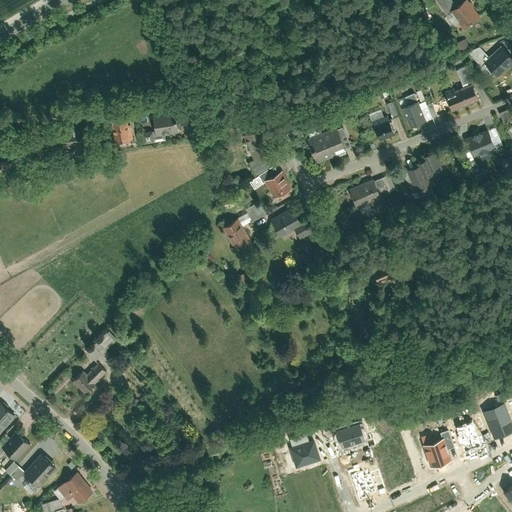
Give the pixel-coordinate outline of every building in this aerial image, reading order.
[(468,0),(466,0),(451,12),(465,30),(482,17),(468,0)] [(511,65),(511,55),(500,44),(483,61),(500,77),(511,65)] [(459,68),(462,83),(472,80),(468,66),(459,68)] [(446,92),(453,110),(480,100),(473,82),(446,92)] [(389,102),(393,115),(398,114),(394,100),(389,102)] [(418,101),(403,107),(411,128),(426,123),(418,101)] [(179,131),(176,110),(152,114),(156,135),(179,131)] [(373,122),(379,139),(397,133),(391,116),(373,122)] [(133,141),(130,118),(112,120),(115,143),(133,141)] [(272,152),(261,127),(244,134),(256,159),(272,152)] [(339,127),(308,138),(317,164),(348,153),(339,127)] [(144,131),(145,142),(156,141),(155,130),(144,131)] [(493,148),(487,131),(468,138),(474,155),(493,148)] [(90,150),(87,132),(59,136),(62,154),(90,150)] [(17,148),(0,150),(0,164),(0,165),(19,162),(17,148)] [(403,170),(411,193),(430,187),(426,176),(434,174),(433,170),(441,167),(435,151),(427,154),(428,158),(420,160),(421,164),(403,170)] [(290,187),(281,171),(260,184),(269,200),(290,187)] [(380,200),(373,178),(350,186),(357,207),(380,200)] [(294,207),(271,218),(280,236),(303,224),(294,207)] [(253,242),(238,217),(222,227),(237,252),(253,242)] [(312,224),(299,231),(303,238),(316,231),(312,224)] [(368,254),(348,263),(356,282),(376,273),(368,254)] [(376,267),(381,280),(402,272),(397,259),(376,267)] [(88,351),(96,360),(119,339),(110,330),(88,351)] [(84,370),(73,381),(85,393),(107,371),(99,363),(88,374),(84,370)] [(0,432),(16,414),(0,400),(0,432)] [(483,410),(494,437),(511,429),(511,421),(505,402),(483,410)] [(457,425),(465,449),(481,444),(473,419),(457,425)] [(359,421),(336,428),(341,446),(365,439),(359,421)] [(422,436),(432,465),(451,459),(447,448),(454,446),(448,429),(440,432),(442,437),(434,440),(431,433),(422,436)] [(31,444),(18,432),(4,448),(17,460),(31,444)] [(292,445),(289,446),(295,467),(322,459),(316,437),(309,439),(307,432),(290,437),(292,445)] [(58,467),(42,452),(25,471),(41,486),(58,467)] [(363,470),(352,473),(360,497),(366,495),(366,493),(376,490),(375,488),(384,485),(378,470),(364,474),(363,470)] [(95,490),(80,471),(58,487),(68,500),(73,496),(78,503),(95,490)] [(511,483),(503,491),(511,501),(511,483)] [(57,511),(57,509),(64,507),(62,498),(43,502),(44,511),(57,511)]
